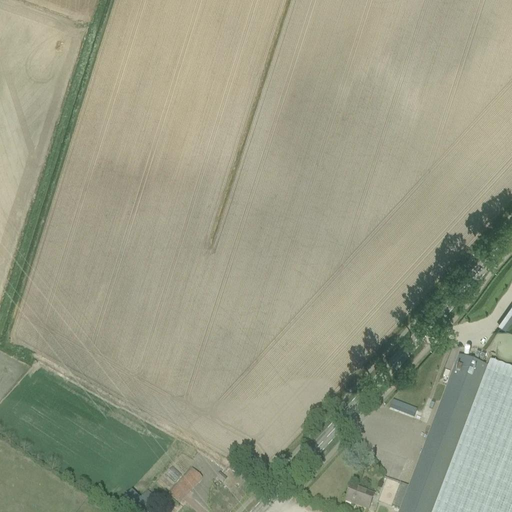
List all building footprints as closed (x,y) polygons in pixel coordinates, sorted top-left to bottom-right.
[(511,305),(499,325),(507,330),(511,322),(511,305)] [(511,342),(511,343),(509,342),(507,343),(505,343),(503,344),(501,346),(499,350),(498,352),(498,355),(498,357),(499,359),(499,361),(502,363),(505,365),(508,366),(510,366),(511,365),(511,342)] [(458,359),(433,426),(409,489),(399,511),(432,511),(487,370),(458,359)] [(432,511),(511,511),(511,373),(489,364),(487,370),(432,511)] [(414,419),(417,410),(393,401),(389,409),(414,419)] [(171,469),(166,476),(174,483),(180,476),(171,469)] [(178,504),(201,478),(192,469),(168,495),(178,504)] [(216,478),(222,484),(226,480),(220,474),(216,478)] [(345,503),(368,511),(374,496),(351,487),(345,503)] [(140,500),(139,500),(131,492),(117,508),(122,511),(150,511),(159,503),(147,492),(140,500)]
